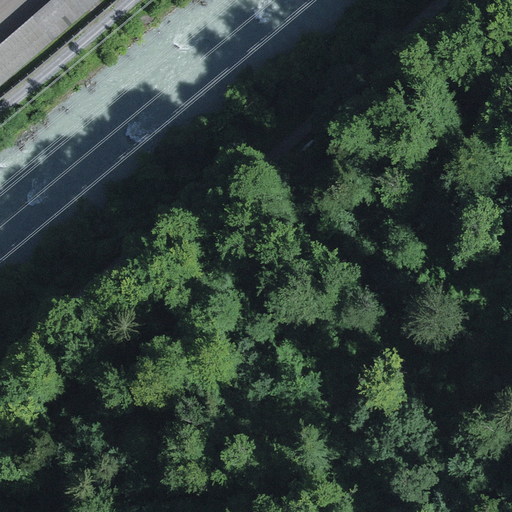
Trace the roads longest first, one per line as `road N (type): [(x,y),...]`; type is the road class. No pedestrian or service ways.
road 1 (track): [(0,374),(145,241),(301,132),(444,0)]
road 2 (residential): [(0,109),(132,0)]
